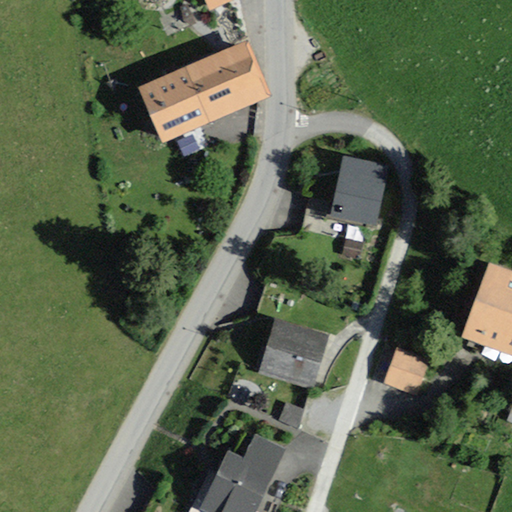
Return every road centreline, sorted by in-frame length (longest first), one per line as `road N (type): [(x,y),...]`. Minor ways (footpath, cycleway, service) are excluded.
road 1 (residential): [(319,500),(407,222),(405,176),(387,145),(364,129),(277,124)]
road 2 (unclassified): [(93,511),(253,221),(277,124)]
road 3 (unclassified): [(277,124),(280,0)]
